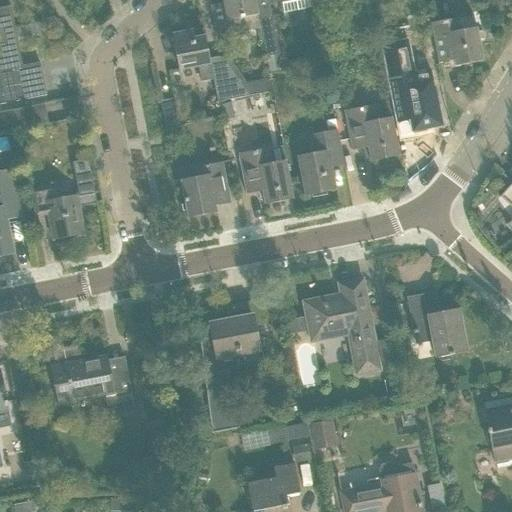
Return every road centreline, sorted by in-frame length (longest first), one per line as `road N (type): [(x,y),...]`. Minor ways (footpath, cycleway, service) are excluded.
road 1 (residential): [(140,278),(100,75),(116,46),(167,0)]
road 2 (residential): [(140,278),(385,225),(420,209)]
road 3 (residential): [(420,209),(453,177),(511,88)]
road 4 (residential): [(0,304),(140,278)]
road 5 (residential): [(511,292),(420,209)]
